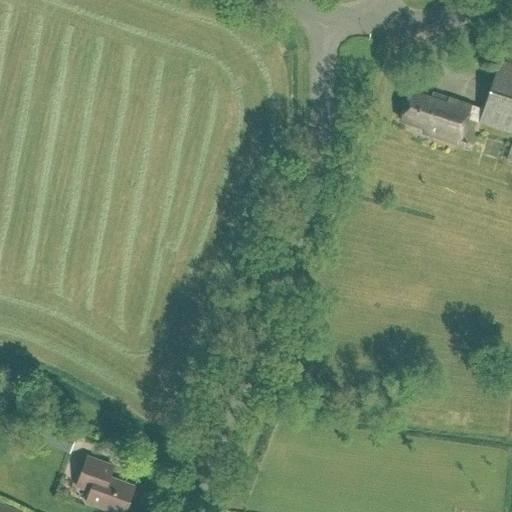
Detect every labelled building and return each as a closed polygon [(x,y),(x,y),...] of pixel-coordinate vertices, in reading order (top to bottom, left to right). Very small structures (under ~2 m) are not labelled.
[(511,63),(500,59),(479,123),(511,134),(511,63)] [(445,103),(408,92),(399,121),(423,128),(422,133),(458,144),(470,106),(447,98),(445,103)] [(76,438),(37,423),(31,439),(69,454),(76,438)] [(112,466),(86,457),(76,485),(90,490),(86,502),(114,511),(124,511),(134,486),(108,477),(112,466)] [(21,511),(22,511),(0,503),(0,511),(21,511)]
